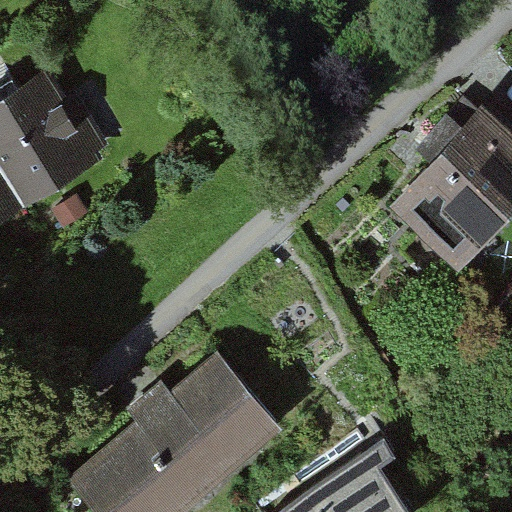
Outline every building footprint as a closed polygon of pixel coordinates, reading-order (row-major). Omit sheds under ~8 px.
[(27,0),(0,0),(0,25),(32,6),(27,0)] [(38,60),(0,86),(0,167),(23,203),(101,151),(38,60)] [(511,124),(481,98),(393,201),(459,258),(511,195),(511,124)] [(0,167),(0,218),(23,203),(0,167)] [(218,348),(69,478),(99,511),(172,511),(280,418),(218,348)] [(272,511),(401,511),(410,506),(357,430),(291,476),(302,491),(272,511)]
